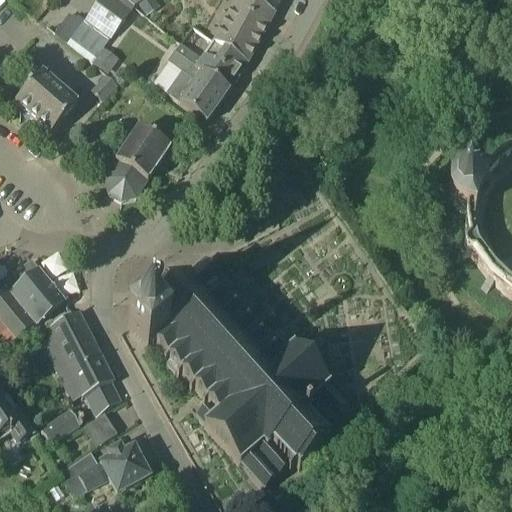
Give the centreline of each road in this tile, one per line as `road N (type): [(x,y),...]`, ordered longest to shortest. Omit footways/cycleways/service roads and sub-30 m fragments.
road 1 (residential): [(101,245),(152,246),(269,84),(311,0)]
road 2 (residential): [(199,511),(109,347),(100,315),(101,245)]
